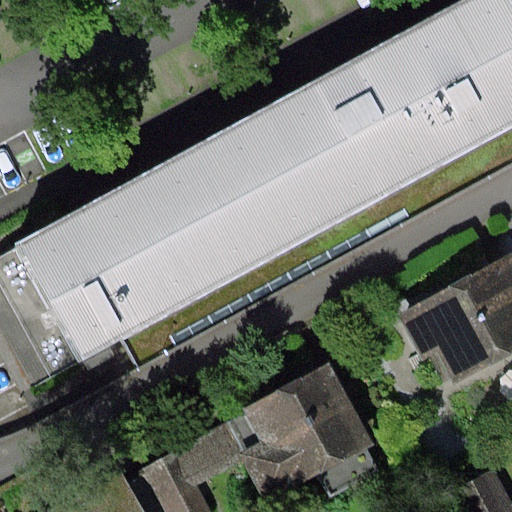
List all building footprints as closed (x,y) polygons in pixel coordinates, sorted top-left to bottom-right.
[(443,0),(8,237),(77,363),(511,127),(511,12),(505,0),(443,0)] [(511,286),(499,263),(389,322),(439,414),(511,374),(511,286)] [(328,363),(236,410),(280,496),(373,448),(328,363)] [(204,511),(175,455),(135,476),(153,511),(204,511)] [(502,511),(485,479),(456,494),(465,511),(502,511)] [(129,511),(115,482),(51,511),(129,511)]
